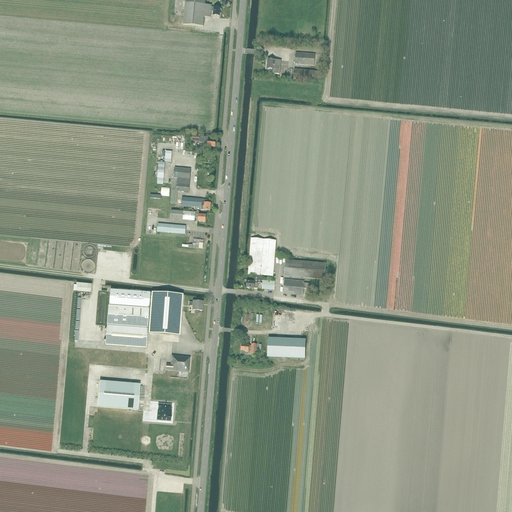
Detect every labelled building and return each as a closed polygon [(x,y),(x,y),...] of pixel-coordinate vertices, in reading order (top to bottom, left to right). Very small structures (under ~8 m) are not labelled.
[(205,5),(205,0),(185,0),(183,25),(203,27),(204,17),(210,18),(211,11),(214,11),(213,16),(220,16),(220,8),(211,7),(212,5),(205,5)] [(296,53),(295,64),(314,66),(315,55),(296,53)] [(275,60),(268,60),(267,69),(274,70),(274,69),(277,70),(278,63),(282,64),(282,61),(275,60)] [(315,72),(294,70),(293,80),(314,82),(314,81),(319,82),(320,72),(315,72)] [(189,192),(191,170),(175,168),(174,178),(178,178),(177,183),(173,183),(173,191),(189,192)] [(162,193),(171,194),(171,185),(163,185),(162,193)] [(188,198),(182,198),(181,206),(187,207),(198,207),(197,211),(201,211),(201,210),(204,210),(210,211),(211,204),(209,203),(209,200),(202,200),(202,199),(188,198)] [(195,213),(183,212),(171,211),(170,219),(194,221),(194,218),(198,218),(198,221),(206,222),(206,215),(198,215),(195,215),(195,213)] [(185,234),(186,226),(158,224),(157,232),(185,234)] [(273,277),(276,241),(251,238),(248,275),(273,277)] [(199,243),(200,240),(193,240),(192,248),(203,249),(203,244),(199,243)] [(324,280),(326,264),(285,260),(284,276),(324,280)] [(261,281),(261,277),(255,276),(254,282),(246,282),(246,288),(254,289),(254,288),(257,289),(258,283),(262,283),(262,289),(274,290),(275,282),(263,281),(261,281)] [(303,296),(304,281),(284,280),(283,294),(303,296)] [(179,336),(183,296),(150,293),(110,290),(106,345),(146,348),(147,334),(179,336)] [(202,311),(203,302),(193,301),(193,302),(189,302),(189,306),(192,306),(192,310),(202,311)] [(268,338),(267,357),(304,359),(305,340),(268,338)] [(256,350),(257,345),(251,344),(251,347),(249,347),(249,346),(241,345),(241,351),(241,353),(242,354),(244,354),(245,354),(245,352),(249,352),(251,352),(251,354),(256,355),(256,353),(257,353),(257,350),(256,350)] [(189,373),(190,358),(171,356),(171,365),(166,365),(166,370),(189,373)] [(138,411),(140,385),(99,381),(97,407),(138,411)] [(160,401),(161,390),(153,389),(152,401),(157,401),(157,404),(155,404),(154,420),(168,421),(169,409),(168,409),(169,404),(159,404),(159,403),(160,401)]
